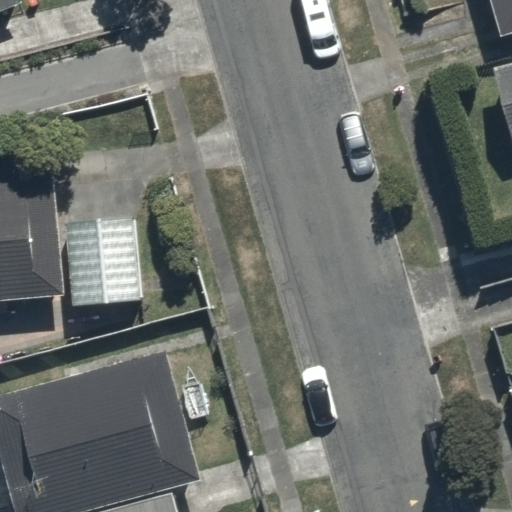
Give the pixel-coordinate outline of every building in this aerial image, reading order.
[(0,0),(0,22),(32,11),(27,0),(0,0)] [(511,0),(500,0),(510,37),(511,36),(511,0)] [(511,61),(488,66),(507,147),(511,146),(511,61)] [(0,299),(64,298),(62,148),(0,148),(0,299)] [(147,213),(77,214),(78,301),(149,300),(147,213)] [(0,511),(193,511),(186,484),(208,478),(176,356),(0,402),(0,511)]
